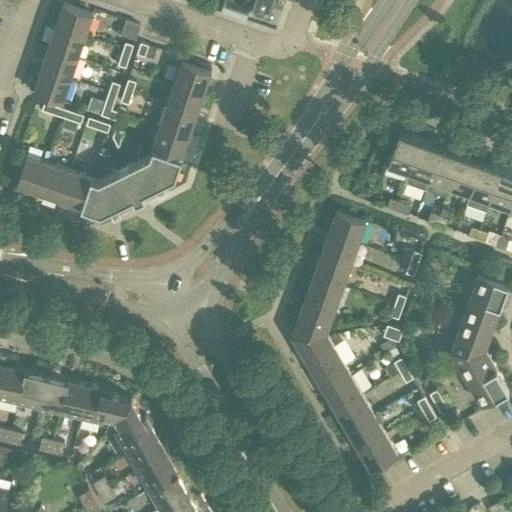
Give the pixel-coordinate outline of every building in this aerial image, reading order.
[(272,0),(224,0),(223,4),(248,13),(252,1),(270,7),(272,0)] [(64,1),(56,23),(86,33),(93,11),(64,1)] [(140,23),(126,18),(122,32),(136,37),(140,23)] [(78,55),(86,33),(56,23),(49,45),(78,55)] [(126,40),(121,51),(130,54),(134,43),(126,40)] [(149,43),(141,40),(137,51),(145,54),(149,43)] [(71,77),(78,55),(49,45),(41,67),(71,77)] [(126,65),(130,54),(121,51),(117,62),(126,65)] [(182,58),(174,82),(204,92),(212,68),(182,58)] [(63,99),(71,77),(41,67),(34,89),(63,99)] [(128,77),(125,88),(133,91),(136,79),(128,77)] [(112,79),(108,90),(117,93),(120,82),(112,79)] [(196,115),(204,92),(174,82),(166,105),(196,115)] [(129,102),(133,91),(125,88),(121,99),(129,102)] [(108,90),(105,101),(113,104),(117,93),(108,90)] [(55,103),(45,100),(42,107),(52,111),(55,103)] [(109,115),(112,107),(113,104),(105,101),(101,112),(109,115)] [(55,103),(52,111),(62,114),(64,106),(55,103)] [(188,139),(196,115),(166,105),(158,129),(188,139)] [(74,109),(64,106),(62,114),(71,117),(74,109)] [(126,112),(112,107),(109,115),(123,119),(126,112)] [(84,112),(74,109),(71,117),(81,120),(84,112)] [(97,127),(100,118),(89,114),(86,123),(97,127)] [(111,122),(100,118),(97,127),(108,130),(111,122)] [(124,129),(115,126),(113,134),(119,146),(124,129)] [(180,162),(188,139),(158,129),(150,152),(180,162)] [(409,170),(421,136),(400,129),(387,162),(409,170)] [(429,177),(441,144),(421,136),(409,170),(405,180),(427,187),(430,178),(429,177)] [(450,185),(462,151),(441,144),(429,177),(430,178),(450,185)] [(470,192),(482,158),(462,151),(450,185),(470,192)] [(176,174),(180,162),(150,152),(125,164),(141,198),(146,195),(144,190),(176,174)] [(40,190),(50,160),(27,153),(17,182),(40,190)] [(490,199),(502,165),(482,158),(470,192),(467,201),(487,209),(490,199)] [(65,198),(75,169),(50,160),(40,190),(65,198)] [(141,198),(125,164),(99,177),(89,207),(101,211),(133,195),(136,200),(141,198)] [(511,206),(511,203),(511,168),(502,165),(490,199),(511,206)] [(89,207),(99,177),(75,169),(65,198),(89,207)] [(374,188),(359,182),(355,193),(371,198),(374,188)] [(396,208),(399,199),(391,196),(388,205),(396,208)] [(410,204),(399,199),(396,208),(407,212),(410,204)] [(337,208),(330,228),(359,239),(366,218),(337,208)] [(436,222),(439,214),(431,211),(428,219),(436,222)] [(447,217),(439,214),(436,222),(444,225),(447,217)] [(480,228),(472,226),(469,234),(477,237),(480,228)] [(352,259),(359,239),(330,228),(322,249),(352,259)] [(488,231),(480,228),(477,237),(485,240),(488,231)] [(497,244),(506,247),(509,239),(500,236),(497,244)] [(414,248),(410,259),(418,262),(422,251),(414,248)] [(344,280),(352,259),(322,249),(315,269),(344,280)] [(496,270),(510,275),(511,270),(511,260),(502,256),(496,270)] [(414,273),(418,262),(410,259),(406,270),(414,273)] [(424,263),(420,274),(428,277),(432,266),(424,263)] [(327,330),(344,280),(315,269),(298,317),(304,319),(299,332),(294,333),(327,330)] [(479,269),(465,309),(495,319),(509,280),(479,269)] [(424,288),(428,277),(420,274),(416,286),(424,288)] [(399,291),(395,302),(403,305),(407,294),(399,291)] [(399,316),(403,305),(395,302),(391,314),(399,316)] [(485,346),(495,319),(465,309),(451,349),(458,361),(485,346)] [(391,336),(395,325),(388,322),(384,334),(391,336)] [(403,328),(395,325),(391,336),(399,339),(403,328)] [(354,376),(327,330),(294,333),(300,333),(306,344),(301,347),(327,392),(354,376)] [(509,386),(485,346),(458,361),(482,402),(509,386)] [(0,397),(16,402),(24,367),(15,365),(17,357),(5,354),(0,376),(0,397)] [(394,359),(400,369),(408,366),(401,355),(394,359)] [(37,407),(47,364),(35,361),(33,369),(24,367),(16,402),(37,407)] [(58,412),(66,377),(57,375),(59,367),(47,364),(37,407),(58,412)] [(414,376),(408,366),(400,369),(406,380),(414,376)] [(365,395),(354,376),(327,392),(338,411),(365,395)] [(79,417),(87,382),(66,377),(58,412),(79,417)] [(116,417),(130,396),(109,391),(110,388),(87,382),(79,417),(102,422),(104,414),(116,417)] [(430,391),(436,402),(443,397),(437,387),(430,391)] [(424,394),(417,399),(423,409),(430,405),(424,394)] [(376,414),(365,395),(338,411),(349,429),(376,414)] [(141,415),(130,396),(116,417),(121,426),(114,431),(125,450),(156,432),(144,413),(141,415)] [(449,407),(443,397),(436,402),(442,412),(449,407)] [(436,415),(430,405),(423,409),(429,419),(436,415)] [(387,433),(376,414),(349,429),(360,448),(387,433)] [(0,438),(7,440),(10,428),(0,425),(0,438)] [(22,430),(10,428),(7,440),(18,443),(22,430)] [(167,451),(156,432),(125,450),(136,469),(167,451)] [(398,451),(387,433),(360,448),(371,467),(398,451)] [(49,450),(52,438),(41,435),(38,447),(49,450)] [(64,440),(52,438),(49,450),(60,453),(64,440)] [(147,488),(185,466),(178,455),(171,459),(167,451),(136,469),(147,488)] [(191,477),(185,466),(147,488),(157,507),(188,489),(184,481),(191,477)] [(92,480),(98,490),(109,484),(103,474),(92,480)] [(115,494),(109,484),(98,490),(103,500),(115,494)] [(0,511),(2,511),(8,488),(0,486),(0,511)] [(77,493),(83,504),(94,497),(88,487),(77,493)] [(160,511),(190,511),(206,503),(200,493),(193,497),(188,489),(157,507),(160,511)] [(91,511),(101,507),(94,497),(83,504),(87,511),(91,511)] [(498,498),(487,505),(491,511),(498,511),(504,508),(498,498)] [(469,511),(484,511),(478,501),(467,507),(469,511)] [(211,511),(206,503),(190,511),(211,511)]
